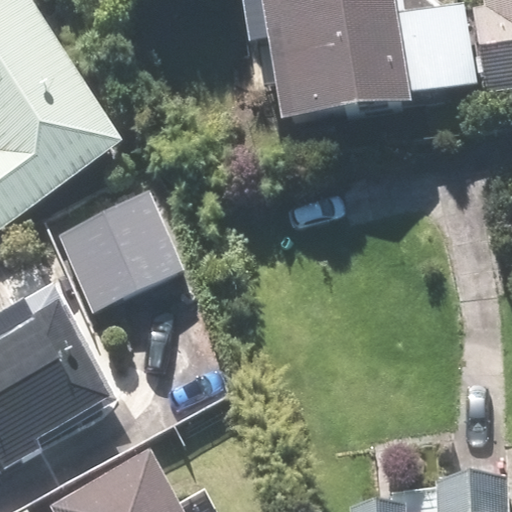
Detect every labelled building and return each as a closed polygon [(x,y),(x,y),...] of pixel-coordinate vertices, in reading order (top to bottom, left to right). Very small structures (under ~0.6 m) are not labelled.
[(13,0),(0,0),(0,244),(124,159),(13,0)] [(256,0),(280,141),(478,108),(463,14),(396,25),(391,0),(256,0)] [(511,0),(476,0),(490,109),(511,106),(511,0)] [(311,255),(283,181),(220,204),(248,279),(311,255)] [(149,203),(57,246),(94,324),(186,281),(149,203)] [(41,451),(111,416),(53,297),(0,323),(0,486),(47,463),(41,451)] [(200,511),(196,511),(177,511),(149,460),(54,511),(200,511)] [(511,511),(511,498),(422,497),(421,511),(511,511)]
